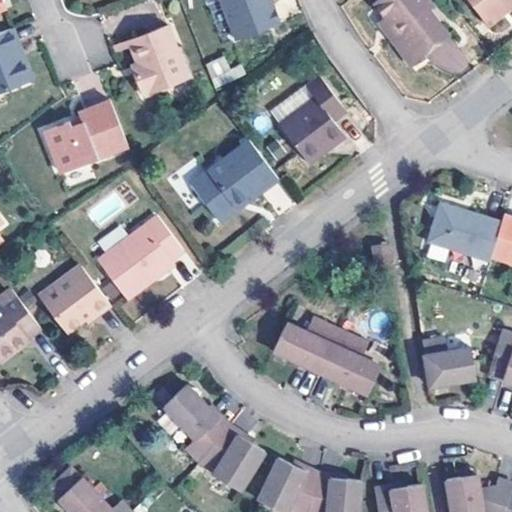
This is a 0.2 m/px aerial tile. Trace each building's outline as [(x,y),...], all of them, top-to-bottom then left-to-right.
[(210,0),(219,24),(227,22),(233,39),(276,23),(267,0),(210,0)] [(383,0),(371,10),(397,45),(392,50),(408,72),(422,62),(419,57),(441,40),(427,20),(432,16),(420,0),(383,0)] [(511,0),(461,0),(483,30),(505,16),(502,12),(511,4),(511,0)] [(172,26),(132,40),(144,72),(140,73),(148,94),(191,77),(172,26)] [(0,91),(35,79),(16,28),(0,33),(0,91)] [(320,75),(308,84),(316,95),(280,124),(308,161),(324,149),(320,144),(340,128),(333,119),(345,109),(320,75)] [(316,95),(308,84),(271,111),(280,124),(316,95)] [(62,172),(129,145),(112,101),(82,115),(84,120),(74,125),(71,121),(47,131),(62,172)] [(191,182),(220,220),(253,194),(258,200),(282,182),(248,139),(191,182)] [(253,194),(220,220),(224,226),(258,200),(253,194)] [(491,255),(501,223),(439,203),(427,241),(488,261),(491,255)] [(161,213),(102,258),(128,294),(163,270),(161,265),(185,248),(161,213)] [(501,223),(491,255),(511,261),(511,215),(504,213),(501,223)] [(370,244),(374,265),(380,266),(394,264),(390,240),(370,244)] [(111,304),(80,262),(41,292),(66,327),(93,308),(96,313),(111,304)] [(40,331),(7,286),(0,290),(0,365),(18,353),(15,349),(40,331)] [(311,331),(294,324),(282,353),(373,391),(383,363),(368,355),(372,343),(317,318),(311,331)] [(511,331),(498,327),(486,368),(511,376),(511,331)] [(447,332),(422,335),(429,378),(475,372),(469,342),(450,345),(447,332)] [(202,403),(205,400),(196,391),(199,387),(191,380),(188,382),(185,379),(161,401),(193,434),(185,444),(195,455),(212,461),(211,468),(241,485),(264,444),(250,432),(245,440),(221,424),(202,403)] [(208,397),(205,400),(202,403),(221,424),(228,415),(208,397)] [(228,415),(221,424),(245,440),(250,432),(228,415)] [(339,474),(313,470),(290,460),(291,457),(277,451),(258,495),(287,508),(290,504),(303,511),(356,511),(360,471),(340,469),(339,474)] [(294,451),(291,457),(290,460),(313,470),(316,460),(294,451)] [(316,460),(313,470),(339,474),(340,469),(340,464),(316,460)] [(44,485),(54,495),(76,473),(67,463),(44,485)] [(456,465),(457,471),(458,476),(473,474),(470,463),(456,465)] [(402,481),(401,475),(401,471),(373,475),(375,487),(402,481)] [(430,511),(423,471),(401,475),(402,481),(375,487),(378,511),(430,511)] [(511,511),(511,486),(489,480),(475,482),(473,474),(458,476),(457,471),(446,472),(452,511),(511,511)] [(106,504),(76,473),(54,495),(70,511),(131,511),(116,496),(106,504)]
